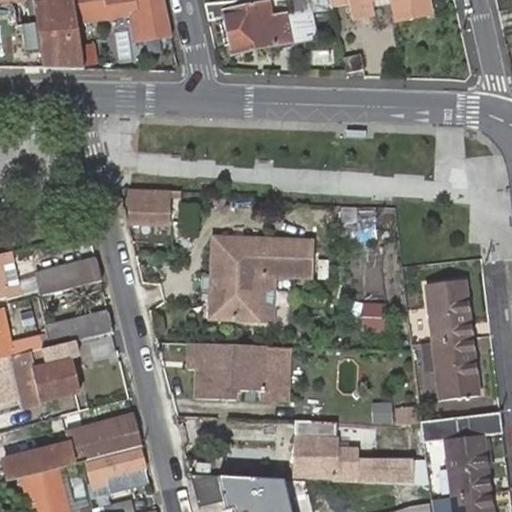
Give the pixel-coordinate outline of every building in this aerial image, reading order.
[(0,0),(0,70),(86,71),(79,23),(75,0),(0,0)] [(173,36),(164,0),(75,0),(79,23),(134,16),(138,41),(173,36)] [(241,0),(205,4),(209,22),(227,19),(234,52),(292,42),(286,14),(271,16),(268,3),(251,5),(250,0),(241,0)] [(328,0),(290,0),(291,14),(309,12),(329,10),(328,0)] [(331,0),(333,6),(356,2),(358,17),(377,13),(375,0),(394,0),(398,20),(430,14),(427,0),(331,0)] [(286,14),(292,42),(314,37),(309,12),(291,14),(286,14)] [(344,57),(348,75),(368,71),(364,53),(344,57)] [(130,225),(167,227),(168,206),(169,194),(132,192),(131,204),(130,225)] [(180,202),(177,236),(196,238),(199,204),(180,202)] [(212,240),(209,324),(260,326),(261,280),(275,281),(313,282),(314,243),(212,240)] [(12,254),(0,256),(0,300),(7,299),(8,302),(23,298),(20,287),(15,265),(12,254)] [(43,298),(101,284),(95,261),(38,275),(43,298)] [(275,281),(261,280),(260,326),(273,326),(275,281)] [(443,374),(444,403),(447,403),(482,399),(485,398),(475,342),(469,289),(471,284),(468,285),(433,289),(430,289),(434,293),(440,346),(443,374)] [(382,333),(385,304),(361,302),(359,331),(382,333)] [(45,337),(11,346),(3,315),(0,315),(0,362),(18,358),(27,356),(41,352),(48,350),(112,333),(108,314),(43,330),(45,337)] [(440,346),(427,347),(430,374),(443,374),(440,346)] [(195,347),(185,347),(184,372),(193,372),(195,347)] [(268,350),(195,347),(193,372),(193,401),(236,403),(236,393),(266,394),(268,350)] [(0,362),(0,405),(15,402),(17,411),(38,405),(31,371),(27,356),(18,358),(0,362)] [(31,371),(38,405),(76,396),(69,362),(45,368),(31,371)] [(416,422),(415,406),(392,408),(394,425),(416,422)] [(140,449),(132,415),(58,435),(61,448),(4,461),(10,484),(14,483),(21,481),(60,471),(80,466),(140,449)] [(421,448),(452,445),(459,501),(460,511),(495,511),(487,440),(506,438),(504,417),(418,427),(421,448)] [(334,483),(366,484),(386,485),(411,486),(412,463),(366,462),(356,461),(356,451),(335,450),(337,424),(295,424),(293,477),(334,479),(334,483)] [(145,484),(137,453),(84,469),(92,498),(145,484)] [(423,464),(412,463),(411,486),(418,486),(426,486),(423,464)] [(70,511),(60,471),(21,481),(30,511),(70,511)] [(289,511),(282,481),(218,479),(224,511),(289,511)] [(30,511),(21,481),(14,483),(21,511),(30,511)] [(386,485),(390,511),(422,511),(418,486),(411,486),(386,485)]
